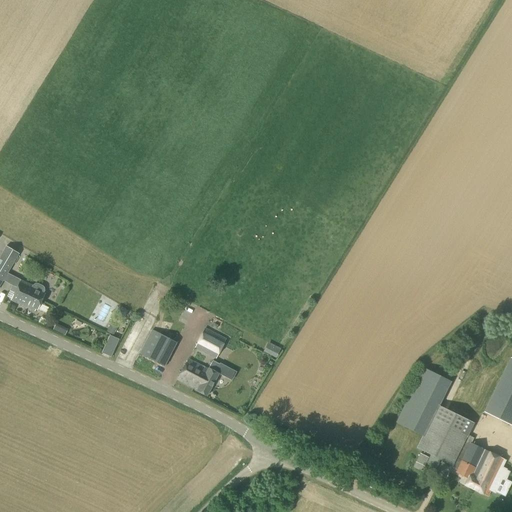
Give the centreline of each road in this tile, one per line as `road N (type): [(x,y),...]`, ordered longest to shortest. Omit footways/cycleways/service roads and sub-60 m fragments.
road 1 (tertiary): [(273,449),(198,406),(0,320)]
road 2 (tertiary): [(398,511),(273,449)]
